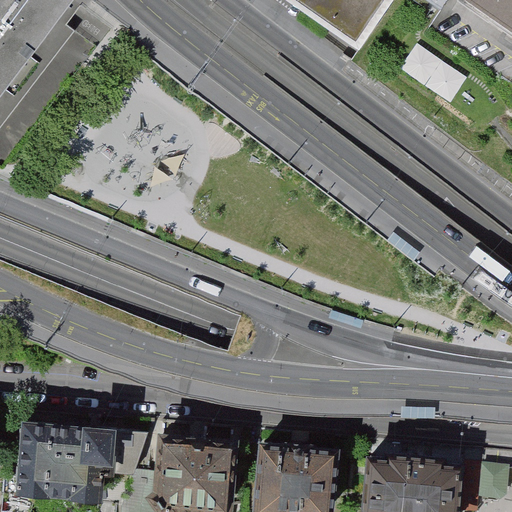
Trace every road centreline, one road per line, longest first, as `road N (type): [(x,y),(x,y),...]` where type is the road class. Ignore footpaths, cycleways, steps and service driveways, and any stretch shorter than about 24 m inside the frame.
road 1 (secondary): [(511,401),(233,336),(0,241)]
road 2 (residential): [(0,386),(160,395),(239,411),(511,439)]
road 3 (primary): [(148,0),(179,38),(511,285)]
road 4 (primary): [(511,256),(177,0)]
road 5 (primary): [(511,219),(218,0)]
road 6 (secondary): [(269,315),(0,203)]
road 7 (secondary): [(0,290),(150,354),(230,374)]
road 8 (secondary): [(230,374),(446,382)]
road 9 (secondary): [(446,382),(269,315)]
